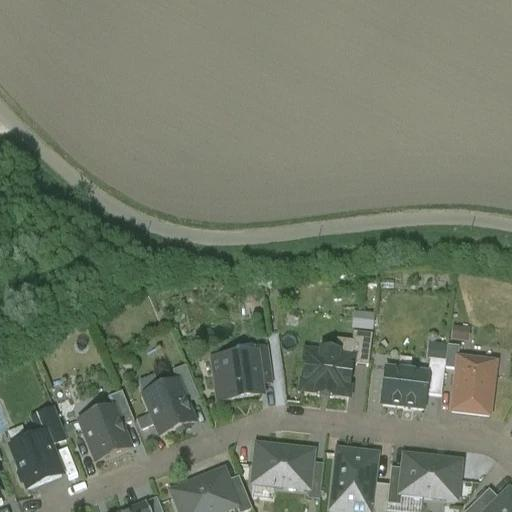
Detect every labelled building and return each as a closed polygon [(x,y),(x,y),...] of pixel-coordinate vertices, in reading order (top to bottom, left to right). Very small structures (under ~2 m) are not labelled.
[(374,318),(359,316),(357,331),(372,333),(374,318)] [(457,329),(454,340),(470,344),(473,333),(457,329)] [(372,338),(352,336),(351,345),(353,345),(350,368),(368,370),(372,338)] [(334,356),(321,355),(320,363),(306,361),(302,393),(346,399),(350,368),(353,345),(351,345),(336,343),(334,356)] [(458,350),(447,349),(445,365),(444,372),(456,373),(457,362),(458,350)] [(268,351),(254,353),(255,357),(256,357),(258,369),(269,367),(270,367),(268,351)] [(255,357),(222,361),(222,360),(220,360),(220,361),(212,362),(214,381),(223,380),(226,405),(259,400),(258,390),(255,372),(258,371),(258,369),(256,357),(255,357)] [(495,367),(457,362),(456,373),(451,416),(488,420),(495,367)] [(445,365),(429,363),(427,378),(425,398),(441,400),(444,372),(445,365)] [(269,367),(258,369),(258,371),(255,372),(258,390),(272,388),(269,367)] [(190,383),(185,370),(172,375),(177,386),(177,388),(190,383)] [(427,378),(385,373),(381,407),(423,412),(425,398),(427,378)] [(190,383),(177,388),(186,408),(198,403),(190,383)] [(177,386),(143,399),(160,440),(193,427),(186,408),(177,388),(177,386)] [(133,426),(121,396),(107,402),(111,412),(113,412),(120,431),(133,426)] [(111,412),(79,425),(96,466),(129,453),(120,431),(113,412),(111,412)] [(54,413),(31,422),(39,440),(44,438),(49,451),(66,445),(54,413)] [(39,440),(11,451),(20,475),(18,478),(23,488),(26,490),(27,493),(61,480),(49,451),(44,438),(39,440)] [(279,457),(256,454),(252,488),(308,494),(308,491),(312,456),(279,453),(279,457)] [(376,459),(337,455),(330,511),(369,511),(372,488),(376,459)] [(459,471),(436,468),(436,464),(404,460),(402,474),(399,498),(401,498),(455,504),(459,471)] [(402,474),(390,472),(388,490),(386,509),(399,510),(401,498),(399,498),(402,474)] [(223,475),(193,488),(194,491),(173,500),(177,511),(233,511),(236,511),(237,510),(227,486),(223,475)] [(250,511),(238,481),(227,486),(237,510),(236,511),(250,511)] [(388,490),(372,488),(369,511),(385,511),(386,509),(388,490)] [(320,493),(308,491),(308,494),(307,503),(319,504),(320,493)] [(488,494),(469,511),(490,511),(498,504),(488,494)] [(511,511),(511,498),(508,495),(498,504),(490,511),(511,511)]
